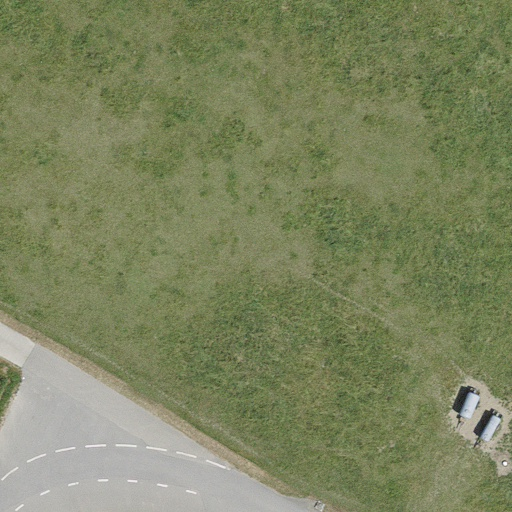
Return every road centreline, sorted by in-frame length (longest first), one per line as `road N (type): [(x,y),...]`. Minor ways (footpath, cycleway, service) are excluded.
road 1 (track): [(15,511),(50,490),(121,477),(195,485),(252,511)]
road 2 (track): [(0,346),(195,485)]
